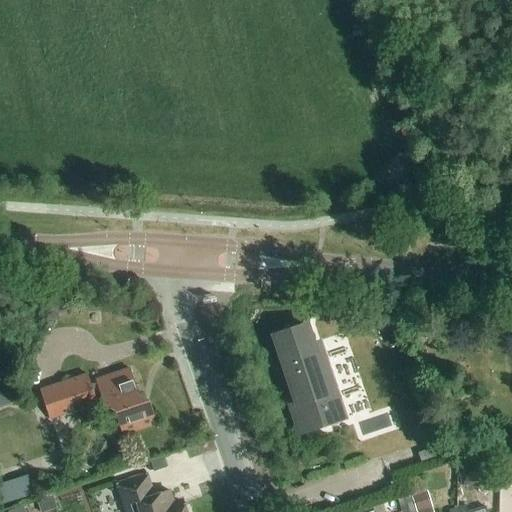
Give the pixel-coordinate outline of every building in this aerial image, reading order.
[(300,436),(341,422),(337,409),(343,407),(321,341),(315,343),(310,328),(287,327),(287,328),(290,328),(289,335),(276,340),(276,339),(274,340),(282,364),(277,366),(300,436)] [(130,369),(96,380),(91,382),(88,375),(41,391),(51,420),(67,414),(64,406),(101,394),(108,415),(119,421),(124,436),(158,424),(150,400),(139,394),(130,369)] [(0,408),(12,404),(4,380),(0,381),(0,408)] [(430,450),(417,455),(421,463),(433,458),(430,450)] [(162,459),(149,463),(153,474),(166,470),(162,459)] [(458,467),(462,487),(493,480),(489,459),(458,467)] [(174,504),(170,492),(155,497),(147,475),(117,485),(126,511),(186,511),(183,501),(174,504)] [(14,486),(0,489),(0,502),(17,499),(14,486)] [(426,492),(412,497),(416,511),(423,511),(432,509),(426,492)] [(396,500),(400,511),(413,511),(410,500),(410,499),(409,496),(396,500)] [(37,503),(39,511),(48,511),(56,509),(52,498),(37,503)]
